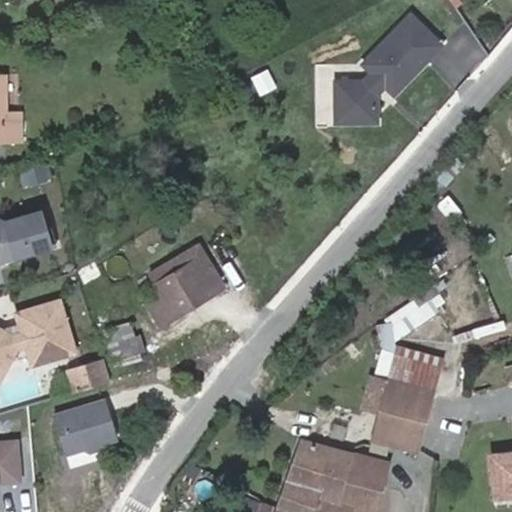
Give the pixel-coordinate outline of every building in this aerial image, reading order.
[(442,36),(414,5),(364,50),(372,59),(363,67),(335,66),(333,106),(373,109),(375,81),(384,72),(392,82),(442,36)] [(18,107),(19,73),(10,73),(9,107),(18,107)] [(0,215),(0,253),(50,240),(39,204),(0,215)] [(217,279),(192,235),(142,264),(157,288),(141,296),(152,317),(217,279)] [(54,296),(11,309),(18,329),(7,333),(0,328),(0,364),(11,344),(21,341),(27,360),(69,347),(54,296)] [(97,321),(100,334),(129,327),(125,313),(97,321)] [(129,327),(100,334),(105,351),(134,343),(138,341),(133,326),(129,327)] [(511,330),(511,328),(454,347),(464,387),(511,371),(511,330)] [(134,343),(105,351),(107,358),(136,350),(134,343)] [(98,355),(72,363),(79,383),(104,376),(98,355)] [(72,363),(63,366),(69,387),(79,383),(72,363)] [(355,397),(372,402),(382,371),(364,365),(355,397)] [(380,432),(401,439),(409,440),(414,420),(424,386),(408,380),(382,371),(372,402),(364,427),(380,432)] [(104,393),(54,409),(66,448),(117,432),(104,393)] [(380,432),(364,427),(361,438),(378,443),(380,432)] [(376,455),(296,432),(269,511),(338,511),(341,501),(345,503),(361,508),(376,455)] [(16,435),(0,436),(0,475),(19,474),(16,435)] [(511,443),(488,446),(491,490),(511,487),(511,443)] [(251,476),(260,457),(248,452),(240,471),(251,476)] [(43,470),(47,509),(95,503),(91,464),(70,466),(69,456),(57,457),(59,468),(43,470)]
